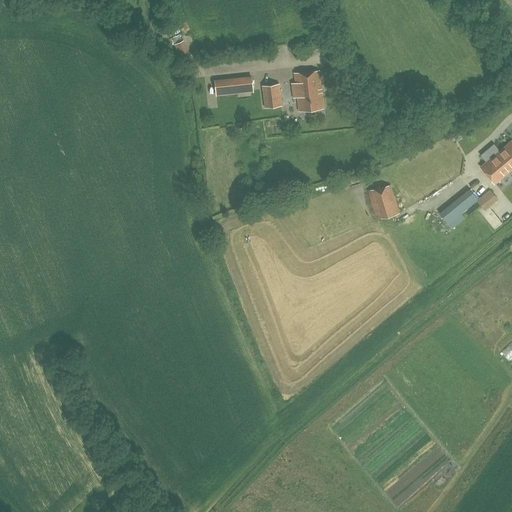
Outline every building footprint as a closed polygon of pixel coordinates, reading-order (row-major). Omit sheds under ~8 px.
[(187,41),(178,45),(183,56),(192,52),(187,41)] [(298,111),(323,108),(318,70),(294,73),(295,82),(291,83),(293,98),(296,97),(298,111)] [(232,92),(231,80),(214,81),(216,94),(232,92)] [(279,84),(262,86),(264,107),(281,105),(279,84)] [(480,167),(487,175),(511,154),(511,141),(511,140),(480,167)] [(495,184),(511,169),(511,154),(487,175),(495,184)] [(390,185),(367,190),(376,219),(399,213),(390,185)] [(498,200),(493,193),(490,190),(478,200),(476,201),(484,211),(498,200)] [(478,200),(469,191),(440,215),(445,221),(449,225),(476,201),(478,200)]
